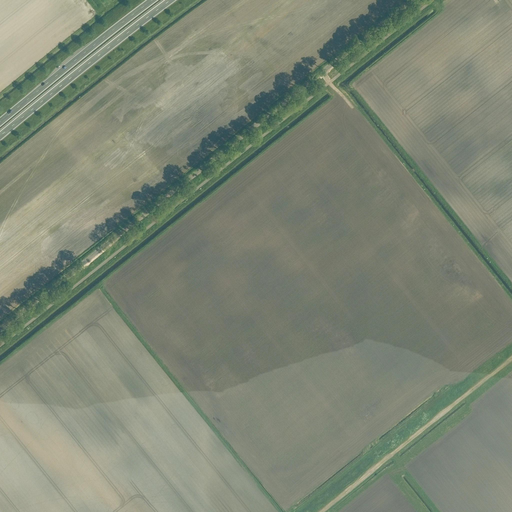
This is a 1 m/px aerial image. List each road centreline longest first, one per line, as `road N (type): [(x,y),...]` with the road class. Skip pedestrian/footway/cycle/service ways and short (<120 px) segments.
road 1 (tertiary): [(0,329),(411,0)]
road 2 (track): [(320,511),(511,358)]
road 3 (trunk): [(0,136),(170,0)]
road 4 (trunk): [(152,0),(0,122)]
